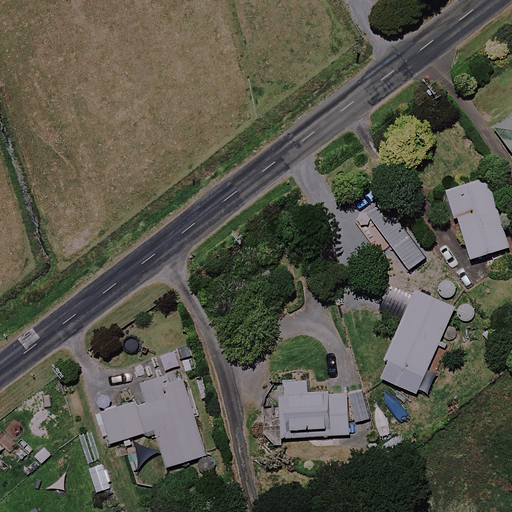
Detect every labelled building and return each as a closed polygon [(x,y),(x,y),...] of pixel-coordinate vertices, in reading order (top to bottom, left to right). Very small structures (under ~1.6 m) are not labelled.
[(511,115),(493,130),(511,155),(511,115)] [(486,180),(444,194),(452,219),(456,218),(471,262),(509,249),(486,180)] [(455,309),(416,292),(384,362),(423,379),(455,309)] [(141,386),(147,404),(135,408),(134,404),(102,414),(112,446),(155,432),(166,470),(205,458),(180,374),(141,386)] [(308,382),(286,382),(285,438),(348,438),(348,395),(308,394),(308,382)]
